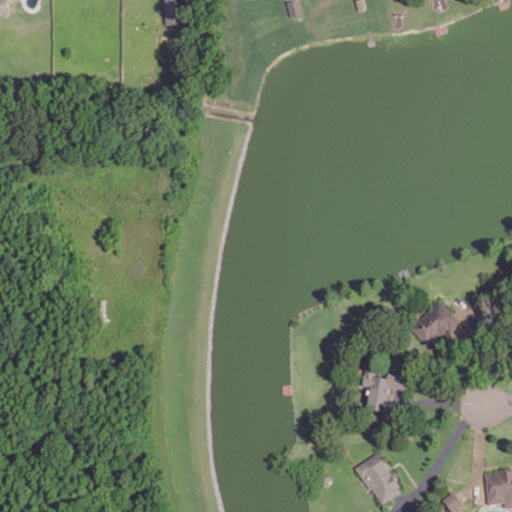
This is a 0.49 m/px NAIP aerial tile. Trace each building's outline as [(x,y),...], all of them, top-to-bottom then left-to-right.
[(0,0),(0,12),(8,12),(8,0),(0,0)] [(166,0),(180,0),(181,24),(167,24),(166,0)] [(289,0),(293,15),(303,12),(299,0),(289,0)] [(407,326),(424,342),(429,337),(433,340),(437,335),(434,333),(437,330),(440,333),(445,327),(450,332),(464,317),(438,293),(407,326)] [(367,364),(364,383),(371,384),(368,405),(387,408),(388,400),(392,400),(393,392),(390,391),(391,385),(407,388),(409,374),(389,371),(388,377),(374,374),(375,365),(367,364)] [(358,466),(371,487),(373,485),(384,501),(402,490),(399,485),(400,484),(396,478),(398,476),(393,468),(390,470),(387,465),(390,464),(384,456),(382,457),(378,452),(358,466)] [(487,474),(490,501),(505,500),(506,504),(511,503),(511,468),(506,468),(505,467),(501,467),(501,469),(496,469),(496,473),(487,474)] [(323,484),(329,485),(331,475),(325,474),(323,484)] [(444,498),(454,509),(464,501),(454,489),(444,498)]
